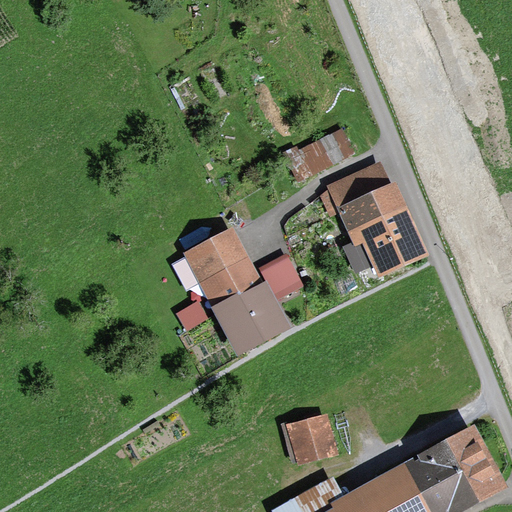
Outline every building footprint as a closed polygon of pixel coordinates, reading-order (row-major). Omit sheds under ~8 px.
[(282,152),(297,183),(355,153),(342,127),(299,149),(296,145),(282,152)] [(380,160),(326,185),(328,188),(320,195),(330,218),(340,213),(353,241),(342,246),(355,274),(373,266),(378,277),(430,253),(395,179),(390,182),(380,160)] [(262,280),(232,225),(184,251),(238,353),(291,325),(278,300),(266,278),(262,280)] [(260,267),(266,278),(278,300),(304,286),(286,252),(260,267)] [(187,332),(208,319),(197,301),(176,313),(187,332)] [(338,453),(327,412),(288,423),(288,420),(280,422),(291,462),(296,461),(297,465),(338,453)] [(473,421),(404,460),(432,511),(456,511),(508,484),(473,421)] [(432,511),(404,460),(344,493),(334,475),(272,509),(273,511),(432,511)]
